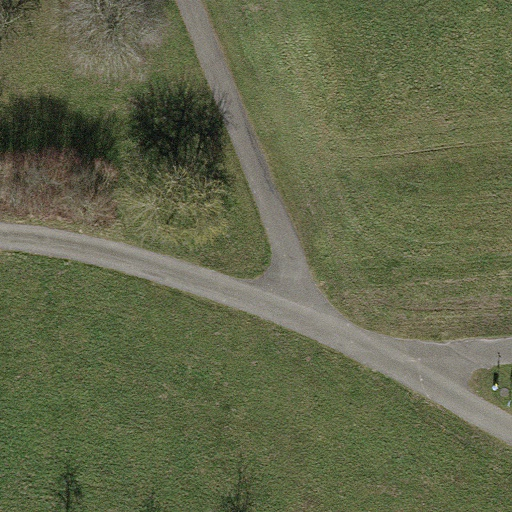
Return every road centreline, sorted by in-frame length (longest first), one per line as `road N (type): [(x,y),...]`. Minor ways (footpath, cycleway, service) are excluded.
road 1 (track): [(192,0),(288,245),(299,319)]
road 2 (track): [(299,319),(113,256),(0,234)]
road 3 (track): [(299,319),(511,428)]
